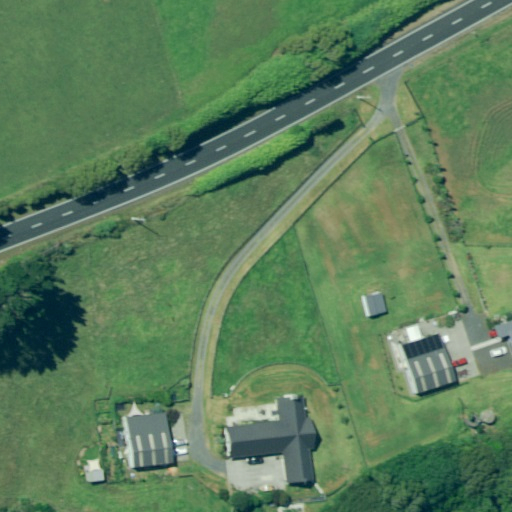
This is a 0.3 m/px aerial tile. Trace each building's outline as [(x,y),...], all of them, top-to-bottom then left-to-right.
[(387,313),(383,293),(365,298),(370,317),(387,313)] [(511,322),(495,328),(498,340),(508,337),(511,349),(511,322)] [(423,340),(419,327),(407,330),(411,344),(401,347),(416,394),(454,382),(439,335),(423,340)] [(229,460),(280,455),(283,485),(311,482),(307,448),(313,448),(310,420),(304,420),(302,397),(275,400),(278,423),(226,428),(229,460)] [(170,465),(165,414),(126,417),(131,468),(170,465)]
